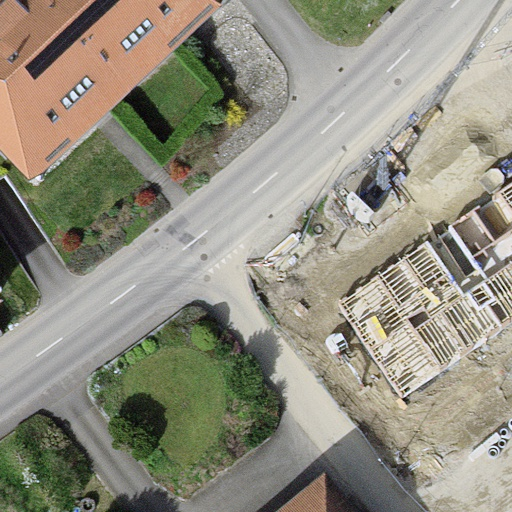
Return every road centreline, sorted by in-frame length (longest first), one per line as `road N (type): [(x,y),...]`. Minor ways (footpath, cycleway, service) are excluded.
road 1 (secondary): [(452,0),(355,103),(197,239)]
road 2 (residential): [(197,239),(411,511)]
road 3 (secondary): [(197,239),(0,383)]
